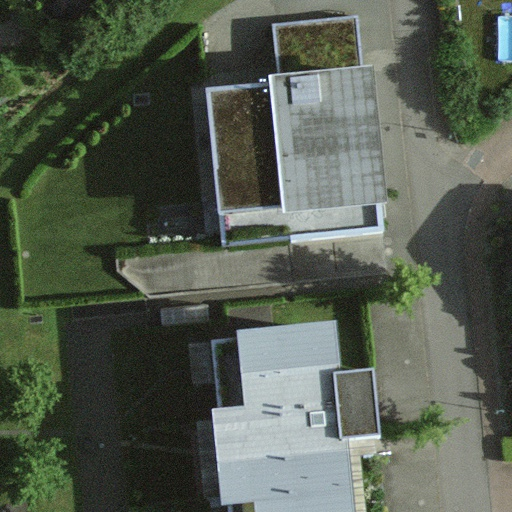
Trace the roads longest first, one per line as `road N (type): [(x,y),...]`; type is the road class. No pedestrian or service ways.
road 1 (residential): [(457,511),(419,176)]
road 2 (residential): [(419,176),(402,0)]
